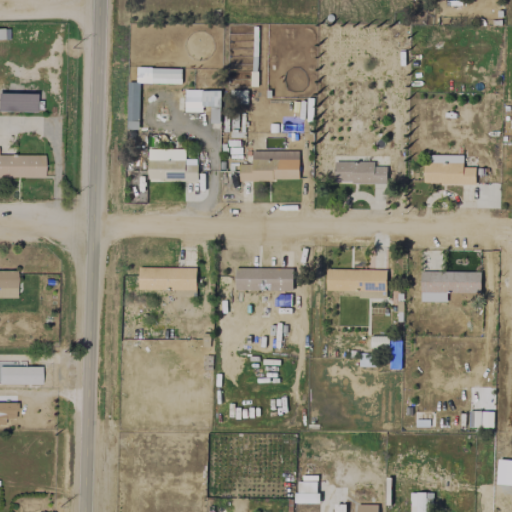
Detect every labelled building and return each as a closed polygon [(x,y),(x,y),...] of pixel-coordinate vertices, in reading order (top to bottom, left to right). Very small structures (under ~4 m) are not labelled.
[(181,69),(151,68),(151,83),(180,83),(181,69)] [(126,129),(138,129),(138,82),(127,82),(126,129)] [(220,91),(184,90),(183,109),(210,110),(209,123),(219,123),(220,91)] [(0,110),(35,112),(35,93),(0,92),(0,110)] [(250,152),(251,164),(238,164),(238,181),(298,180),(297,150),(250,152)] [(196,164),(184,164),(184,151),(147,151),(148,181),(196,180),(196,164)] [(44,155),(0,154),(0,176),(43,177),(44,155)] [(475,184),(475,167),(462,167),(462,155),(423,155),(423,184),(475,184)] [(385,184),(386,167),(374,167),(374,163),(334,162),(333,183),(385,184)] [(195,297),(195,267),(138,268),(138,290),(175,289),(175,297),(195,297)] [(291,291),(292,268),(235,268),(234,290),(291,291)] [(385,299),(385,270),(325,269),(325,290),(357,291),(357,298),(385,299)] [(0,297),(16,297),(15,270),(0,270),(0,297)] [(479,293),(480,272),(420,271),(420,302),(446,302),(446,293),(479,293)] [(0,383),(40,384),(40,366),(0,365),(0,383)] [(316,481),(297,482),(297,501),(317,500),(316,481)] [(409,511),(424,511),(424,493),(410,492),(409,511)]
